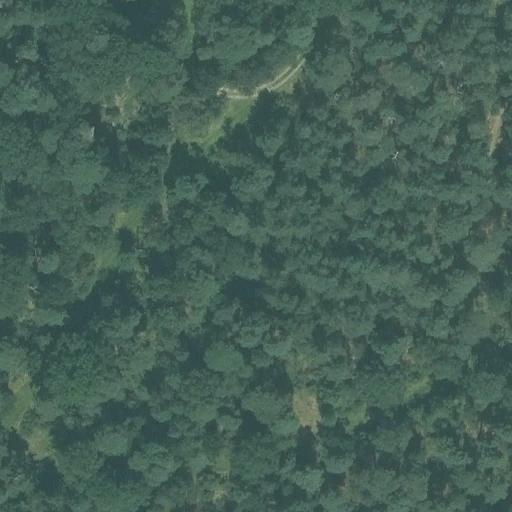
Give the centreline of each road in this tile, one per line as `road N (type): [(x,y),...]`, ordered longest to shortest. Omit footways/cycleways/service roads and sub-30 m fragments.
road 1 (track): [(0,488),(115,454),(214,466),(252,461),(467,364),(483,308),(484,185),(511,103)]
road 2 (track): [(330,0),(293,72),(179,161),(140,207),(85,325),(0,425)]
road 3 (track): [(172,170),(178,70),(107,0)]
